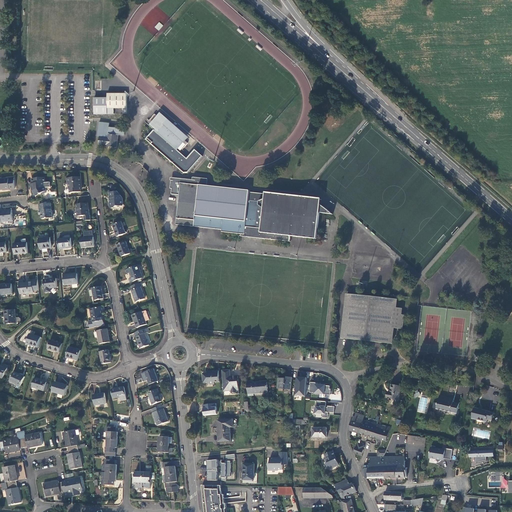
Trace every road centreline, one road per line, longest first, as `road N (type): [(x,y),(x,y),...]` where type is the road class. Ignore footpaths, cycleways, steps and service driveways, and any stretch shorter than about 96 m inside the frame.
road 1 (residential): [(173,337),(143,203),(125,176),(86,160),(0,160)]
road 2 (primary): [(511,218),(354,79)]
road 3 (residential): [(343,377),(431,360),(511,383)]
road 4 (residential): [(343,377),(319,366),(196,353)]
road 5 (residential): [(372,511),(344,445),(343,377)]
road 6 (residential): [(127,366),(87,377),(32,359),(0,337)]
road 7 (primary): [(354,79),(260,0)]
